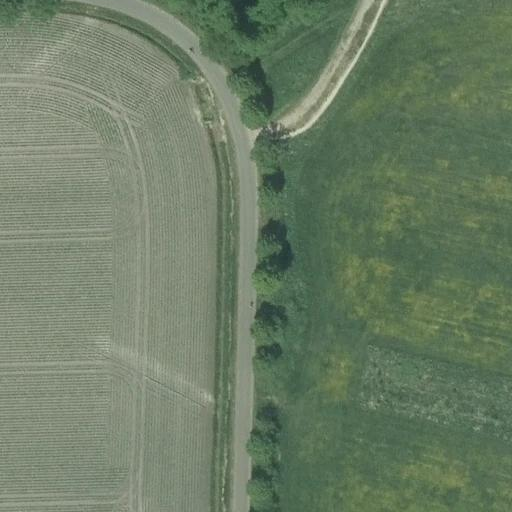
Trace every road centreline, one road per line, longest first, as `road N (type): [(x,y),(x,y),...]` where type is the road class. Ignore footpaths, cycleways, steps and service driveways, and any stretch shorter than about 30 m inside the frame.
road 1 (unclassified): [(232,511),(240,192),(232,129),(212,67),(160,17),(119,0)]
road 2 (track): [(338,0),(220,93)]
